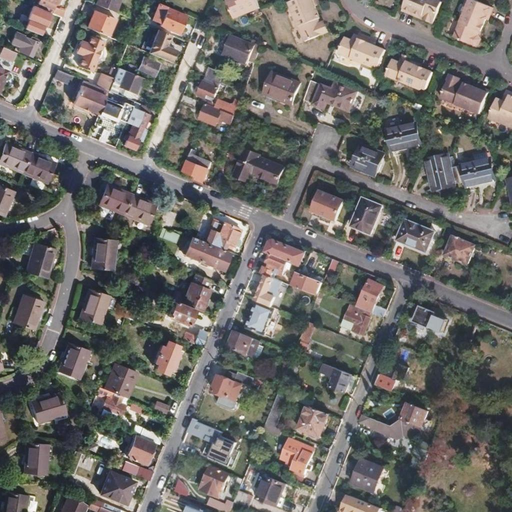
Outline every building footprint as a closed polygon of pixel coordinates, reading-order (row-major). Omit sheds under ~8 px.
[(39,0),(38,3),(53,8),(52,13),(61,17),(64,10),(54,6),(56,3),(58,4),(59,0),(39,0)] [(105,3),(98,0),(96,0),(95,3),(115,11),(116,8),(105,3)] [(262,9),(258,0),(229,0),(236,19),(262,9)] [(316,0),(299,0),(291,3),(307,42),(326,34),(329,30),(326,24),(323,24),(319,24),(318,21),(322,19),(317,7),(319,6),(316,0)] [(437,0),(410,0),(407,9),(426,17),(424,19),(437,24),(445,3),(437,0)] [(472,0),(470,0),(455,38),(471,45),(473,46),(478,45),(480,43),(481,40),(478,36),(476,34),(478,31),(481,32),(486,21),(488,21),(493,9),(472,0)] [(38,3),(36,6),(50,12),(52,13),(53,8),(38,3)] [(160,24),(166,11),(167,8),(167,7),(159,3),(152,20),(160,24)] [(167,8),(166,11),(160,24),(160,25),(179,33),(187,16),(167,8)] [(52,13),(50,12),(49,14),(39,10),(37,15),(33,14),(32,19),(34,20),(34,21),(41,24),(40,27),(50,31),(54,22),(48,20),(49,18),(59,22),(61,17),(52,13)] [(94,10),(87,27),(108,36),(115,19),(94,10)] [(148,52),(171,62),(176,50),(166,46),(171,34),(158,29),(148,52)] [(21,47),(25,37),(16,33),(12,43),(21,47)] [(228,34),(223,45),(227,47),(224,53),(237,58),(236,61),(247,65),(255,45),(228,34)] [(81,41),(76,51),(83,54),(79,65),(92,71),(97,59),(99,60),(103,56),(103,51),(103,50),(101,50),(104,42),(91,36),(87,43),(81,41)] [(31,40),(25,37),(21,47),(19,52),(33,58),(39,43),(37,42),(31,40)] [(346,37),(340,52),(375,67),(376,65),(380,67),(387,51),(368,42),(369,40),(361,37),(360,39),(354,37),(353,40),(346,37)] [(16,52),(2,47),(0,52),(0,55),(12,61),(16,52)] [(144,58),(139,69),(154,75),(159,64),(144,58)] [(395,61),(388,75),(424,90),(425,88),(428,89),(434,73),(416,65),(417,62),(409,59),(408,62),(403,60),(401,63),(395,61)] [(96,85),(108,90),(116,69),(111,66),(107,75),(101,73),(96,85)] [(207,77),(220,82),(223,73),(209,66),(205,76),(207,77)] [(116,69),(108,90),(120,95),(123,89),(134,93),(141,77),(117,67),(116,69)] [(73,76),(58,70),(55,78),(70,83),(73,76)] [(274,72),(265,93),(277,98),(277,99),(291,105),(300,83),(274,72)] [(450,79),(442,97),(481,113),(490,91),(478,86),(477,88),(466,84),(464,87),(460,86),(461,83),(459,78),(455,76),(450,79)] [(221,82),(220,82),(207,77),(202,83),(198,94),(206,98),(208,94),(215,97),(219,88),(221,82)] [(96,85),(83,80),(73,103),(98,114),(99,111),(103,102),(106,95),(108,90),(96,85)] [(303,101),(313,105),(321,85),(311,81),(303,101)] [(321,85),(313,105),(325,110),(328,103),(349,112),(358,92),(336,83),(333,90),(321,85)] [(123,89),(120,95),(130,99),(132,100),(134,93),(123,89)] [(106,95),(103,102),(99,111),(116,118),(119,109),(122,101),(106,95)] [(490,118),(511,126),(511,96),(510,95),(507,102),(498,99),(490,118)] [(150,107),(133,100),(131,105),(131,107),(148,114),(150,107)] [(209,104),(235,115),(237,111),(238,107),(220,100),(218,103),(210,101),(209,104)] [(131,107),(131,105),(128,103),(122,101),(119,109),(116,118),(125,122),(125,121),(128,115),(131,107)] [(209,104),(207,104),(201,118),(216,124),(218,120),(219,117),(224,119),(232,123),(235,115),(209,104)] [(131,107),(128,115),(125,121),(132,124),(135,118),(144,122),(148,114),(131,107)] [(99,111),(98,114),(114,121),(116,118),(99,111)] [(125,135),(123,139),(125,140),(123,144),(133,149),(144,122),(135,118),(132,124),(127,136),(125,135)] [(94,122),(88,136),(96,139),(101,126),(94,122)] [(414,126),(387,131),(391,150),(417,145),(414,126)] [(226,139),(210,132),(208,137),(224,144),(226,139)] [(3,143),(0,149),(0,166),(43,184),(45,181),(51,184),(54,175),(48,172),(52,164),(3,143)] [(360,146),(352,165),(373,174),(381,155),(360,146)] [(245,148),(233,176),(249,182),(252,175),(276,184),(284,167),(260,157),(260,155),(245,148)] [(194,175),(204,179),(211,162),(190,154),(183,171),(194,175)] [(445,160),(425,163),(431,190),(466,183),(466,185),(493,178),(488,159),(447,168),(445,160)] [(194,175),(192,179),(203,183),(204,179),(194,175)] [(105,186),(96,206),(146,227),(154,206),(105,186)] [(0,188),(0,218),(6,220),(16,195),(0,188)] [(320,191),(312,211),(335,220),(343,201),(320,191)] [(362,198),(351,226),(370,234),(382,206),(362,198)] [(159,223),(166,225),(167,226),(173,212),(165,209),(159,223)] [(405,220),(396,239),(426,252),(435,232),(405,220)] [(213,221),(205,241),(224,249),(226,246),(230,247),(231,245),(233,246),(240,229),(223,222),(222,224),(213,221)] [(159,223),(154,238),(160,240),(166,225),(159,223)] [(182,240),(188,242),(191,237),(191,236),(185,233),(182,240)] [(91,246),(88,276),(109,279),(113,248),(111,248),(112,238),(98,237),(96,246),(91,246)] [(191,237),(188,242),(184,254),(223,270),(230,253),(191,237)] [(453,237),(445,255),(467,264),(475,246),(453,237)] [(266,275),(274,278),(276,273),(282,275),(289,261),(300,265),(306,250),(303,248),(301,251),(275,240),(270,242),(266,251),(271,253),(265,267),(264,266),(262,273),(266,275)] [(32,242),(24,270),(45,276),(53,248),(32,242)] [(296,272),(291,285),(316,296),(322,282),(310,278),(296,272)] [(190,282),(205,288),(208,279),(194,273),(190,282)] [(310,278),(322,282),(323,278),(312,273),(310,278)] [(256,298),(255,300),(257,301),(272,307),(282,282),(274,278),(266,275),(265,277),(256,298)] [(369,279),(357,307),(384,317),(386,311),(375,306),(384,285),(369,279)] [(176,293),(173,300),(200,311),(209,289),(205,288),(190,282),(185,295),(186,296),(176,293)] [(136,285),(131,300),(135,302),(139,293),(162,301),(164,296),(136,285)] [(85,296),(76,325),(97,332),(107,303),(104,302),(107,294),(93,290),(90,297),(85,296)] [(19,293),(10,321),(29,328),(40,300),(19,293)] [(272,307),(257,301),(246,327),(264,335),(275,308),(272,307)] [(174,302),(168,316),(187,324),(193,310),(174,302)] [(350,305),(342,325),(363,334),(370,318),(372,315),(371,313),(350,305)] [(420,305),(413,321),(429,327),(435,312),(420,305)] [(128,306),(124,316),(133,319),(137,310),(128,306)] [(300,338),(308,341),(315,324),(307,321),(300,338)] [(191,334),(189,340),(200,345),(205,333),(198,330),(196,336),(191,334)] [(263,343),(234,331),(228,346),(257,358),(263,343)] [(298,344),(306,347),(307,347),(309,342),(308,341),(300,338),(298,344)] [(160,344),(152,363),(156,364),(154,369),(166,373),(168,369),(171,370),(179,352),(175,350),(177,346),(166,341),(163,345),(160,344)] [(298,344),(295,351),(303,355),(306,347),(298,344)] [(71,346),(61,374),(81,381),(91,354),(71,346)] [(291,359),(286,373),(294,377),(300,363),(291,359)] [(104,389),(121,396),(123,397),(130,380),(132,380),(134,380),(135,378),(135,376),(134,374),(133,373),(133,372),(114,364),(104,389)] [(352,375),(324,364),(322,368),(335,374),(330,386),(344,392),(352,375)] [(219,375),(212,391),(227,397),(228,400),(232,401),(234,400),(241,385),(258,392),(260,387),(241,378),(239,383),(234,381),(237,375),(223,369),(220,376),(219,375)] [(380,374),(376,384),(395,392),(397,387),(393,385),(395,380),(380,374)] [(281,385),(279,389),(278,393),(287,397),(289,398),(293,390),(281,385)] [(98,387),(95,394),(105,398),(101,407),(120,414),(124,405),(119,403),(121,396),(104,389),(98,387)] [(287,397),(278,393),(265,423),(275,427),(287,397)] [(62,398),(33,405),(38,426),(67,418),(62,398)] [(156,402),(152,409),(164,414),(167,406),(156,402)] [(402,418),(389,425),(413,435),(419,431),(427,411),(408,402),(402,418)] [(329,414),(307,405),(298,428),(319,436),(329,414)] [(413,435),(389,425),(363,414),(360,422),(369,426),(371,427),(371,429),(394,438),(401,435),(408,437),(413,435)] [(197,420),(192,418),(188,429),(192,430),(193,428),(196,422),(197,420)] [(193,428),(192,430),(216,440),(218,441),(220,437),(221,435),(224,436),(225,433),(196,422),(193,428)] [(360,422),(359,424),(360,428),(364,430),(368,428),(369,426),(360,422)] [(265,423),(264,428),(278,434),(280,430),(275,427),(265,423)] [(138,436),(154,442),(158,444),(161,436),(142,428),(138,436)] [(138,436),(132,434),(131,436),(134,438),(126,456),(144,463),(154,442),(138,436)] [(116,448),(123,451),(128,440),(121,437),(116,448)] [(218,441),(216,440),(209,457),(234,467),(241,451),(237,450),(239,445),(220,437),(218,441)] [(295,464),(292,472),(303,476),(307,469),(311,470),(313,465),(309,464),(314,449),(289,439),(281,458),(295,464)] [(416,455),(412,466),(421,470),(430,446),(421,443),(419,447),(415,446),(412,454),(416,455)] [(182,444),(179,453),(188,456),(191,447),(182,444)] [(28,445),(27,474),(49,475),(50,446),(28,445)] [(362,459),(351,482),(374,492),(384,468),(362,459)] [(139,466),(135,475),(148,481),(152,471),(139,466)] [(210,468),(201,488),(220,497),(229,476),(210,468)] [(108,472),(99,493),(125,503),(133,482),(108,472)] [(303,476),(292,472),(289,479),(301,484),(303,476)] [(266,476),(257,498),(276,506),(285,484),(266,476)] [(174,481),(170,489),(185,495),(188,486),(174,481)] [(240,494),(239,502),(251,504),(252,496),(240,494)] [(378,511),(380,508),(347,494),(340,511),(342,511),(378,511)] [(32,511),(34,498),(12,495),(10,511),(32,511)] [(67,496),(60,511),(82,511),(84,508),(85,505),(67,496)] [(208,496),(205,504),(223,511),(229,511),(232,505),(208,496)] [(91,499),(88,507),(97,511),(96,511),(114,511),(101,507),(102,503),(91,499)] [(101,507),(114,511),(127,511),(103,502),(102,503),(101,507)]
